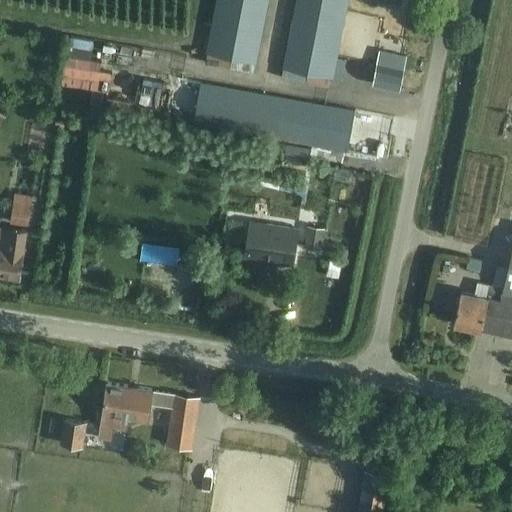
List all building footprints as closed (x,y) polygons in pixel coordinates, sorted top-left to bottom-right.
[(70,0),(70,8),(83,9),(83,0),(70,0)] [(216,0),(206,52),(256,62),(267,0),(216,0)] [(347,0),(295,0),(282,68),(333,77),(347,0)] [(133,42),(132,60),(153,61),(154,43),(133,42)] [(193,64),(195,52),(171,48),(169,60),(193,64)] [(399,89),(406,56),(379,50),(372,84),(399,89)] [(76,85),(77,61),(60,60),(59,85),(76,85)] [(287,97),(279,138),(347,150),(355,110),(287,97)] [(27,224),(31,203),(13,200),(10,221),(27,224)] [(252,222),(247,255),(277,260),(276,263),(293,265),(299,229),(252,222)] [(307,223),(303,245),(320,248),(324,226),(307,223)] [(0,275),(20,278),(23,252),(24,252),(24,251),(27,229),(9,227),(6,249),(0,248),(0,275)] [(502,288),(492,332),(511,336),(511,242),(507,266),(502,288)] [(487,254),(485,275),(493,276),(496,255),(487,254)] [(470,258),(468,267),(479,270),(481,261),(470,258)] [(497,264),(492,286),(502,288),(507,266),(497,264)] [(461,291),(454,324),(481,330),(481,329),(492,332),(502,288),(492,286),(477,283),(475,293),(461,291)] [(152,389),(109,382),(102,425),(126,429),(128,417),(147,420),(150,403),(173,406),(170,428),(194,431),(199,397),(152,389)] [(344,479),(359,480),(361,453),(346,452),(344,479)] [(382,511),(389,475),(365,470),(363,485),(370,487),(365,511),(382,511)]
